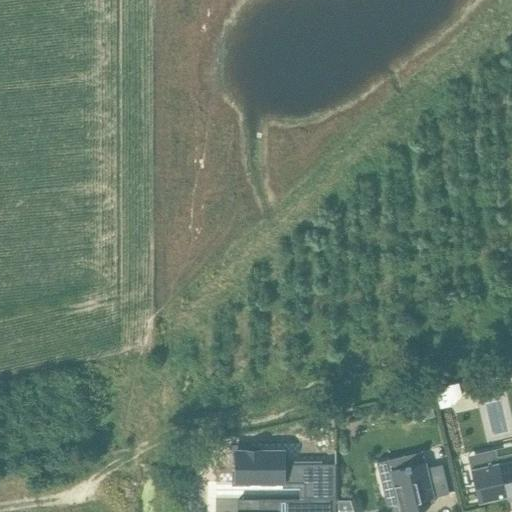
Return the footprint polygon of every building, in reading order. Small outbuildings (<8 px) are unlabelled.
[(458,386),(435,391),(440,410),(451,408),(461,397),(458,386)] [(235,470),(236,482),(250,482),(260,482),(276,483),(282,483),(282,484),(303,483),(303,497),(299,497),(299,498),(330,498),(335,498),(335,464),(321,464),(283,464),(283,450),(260,450),(236,450),(235,460),(235,470)] [(406,467),(391,471),(398,504),(391,505),(391,507),(392,511),(418,511),(418,506),(416,502),(421,501),(420,501),(433,497),(449,494),(442,465),(427,469),(425,462),(422,452),(403,456),(406,467)] [(511,458),(474,468),(482,503),(511,495),(511,458)] [(330,511),(330,498),(299,498),(258,498),(258,511),(330,511)] [(353,511),(350,500),(338,500),(337,511),(353,511)]
